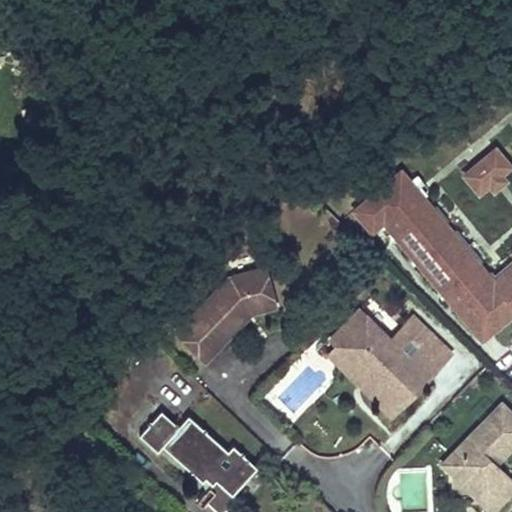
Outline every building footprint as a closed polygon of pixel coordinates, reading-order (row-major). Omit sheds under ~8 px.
[(511,173),(489,143),(455,168),(480,198),(511,173)] [(511,246),(508,250),(511,253),(511,261),(493,278),(403,168),(352,207),(372,233),(384,225),(481,343),(511,321),(511,246)] [(209,358),(244,322),(238,316),(247,306),(254,312),(278,305),(268,265),(233,274),(179,330),(209,358)] [(238,316),(244,322),(254,312),(247,306),(238,316)] [(322,343),(371,393),(381,383),(340,343),(367,315),(359,307),(322,343)] [(340,343),(381,383),(371,393),(386,408),(397,397),(404,403),(429,379),(401,351),(413,340),(433,360),(446,347),(416,317),(392,340),(367,315),(340,343)] [(401,351),(429,379),(454,354),(446,347),(433,360),(413,340),(401,351)] [(397,397),(386,408),(393,414),(404,403),(397,397)] [(469,490),(490,511),(491,511),(511,492),(511,478),(500,466),(498,456),(507,455),(511,450),(511,411),(505,405),(443,464),(455,477),(470,478),(469,490)] [(140,434),(158,450),(163,445),(208,485),(203,491),(199,495),(218,511),(220,511),(234,497),(235,496),(232,493),(256,466),(233,444),(227,450),(189,415),(179,426),(162,410),(140,434)] [(455,489),(469,490),(470,478),(455,477),(455,489)]
